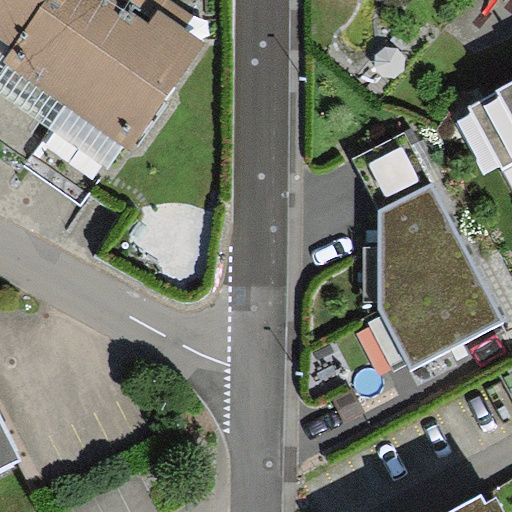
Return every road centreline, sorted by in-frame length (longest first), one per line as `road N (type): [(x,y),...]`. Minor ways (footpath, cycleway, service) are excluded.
road 1 (residential): [(258,368),(263,0)]
road 2 (residential): [(258,368),(198,353),(0,246)]
road 3 (residential): [(258,511),(258,368)]
